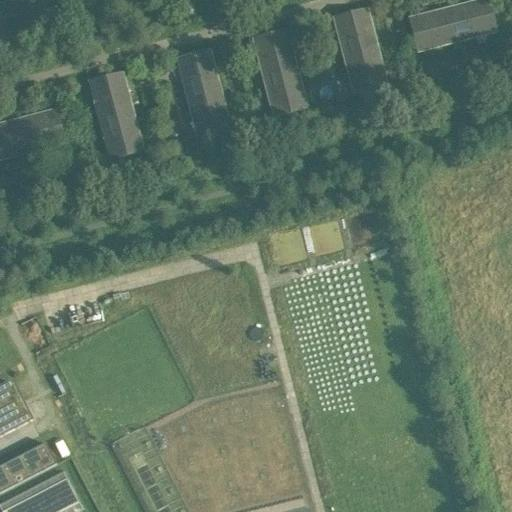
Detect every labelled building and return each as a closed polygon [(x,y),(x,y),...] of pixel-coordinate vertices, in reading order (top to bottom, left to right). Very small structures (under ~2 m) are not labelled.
[(0,6),(0,40),(34,32),(26,0),(0,6)] [(495,33),(487,1),(409,21),(417,53),(495,33)] [(416,19),(426,16),(424,8),(414,11),(416,19)] [(334,20),(339,38),(354,97),(386,89),(365,12),(334,20)] [(338,37),(335,27),(327,29),(329,39),(338,37)] [(274,118),(305,110),(290,51),(285,32),(253,41),(274,118)] [(20,45),(31,42),(28,34),(18,37),(20,45)] [(299,47),(296,37),(288,39),(290,49),(299,47)] [(208,53),(177,61),(181,77),(197,139),(229,130),(208,53)] [(180,76),(177,66),(169,68),(172,78),(180,76)] [(141,153),(125,93),(121,75),(89,84),(109,161),(141,153)] [(134,88),(131,78),(123,80),(126,90),(134,88)] [(351,90),(348,79),(340,81),(343,92),(351,90)] [(312,100),(309,90),(301,92),(304,102),(312,100)] [(36,117),(47,114),(45,106),(34,109),(36,117)] [(0,160),(63,144),(55,113),(14,123),(0,126),(0,160)] [(193,129),(191,119),(183,121),(185,131),(193,129)] [(147,141),(145,131),(137,133),(139,143),(147,141)] [(250,338),(254,342),(258,342),(262,340),(264,337),(264,333),(261,329),(257,327),(252,329),(249,333),(250,338)] [(49,380),(59,397),(67,392),(57,376),(49,380)] [(188,511),(150,436),(140,435),(130,437),(123,442),(119,451),(146,511),(188,511)] [(45,445),(0,467),(0,494),(56,466),(45,445)] [(80,511),(82,511),(63,474),(0,507),(0,509),(1,511),(80,511)]
